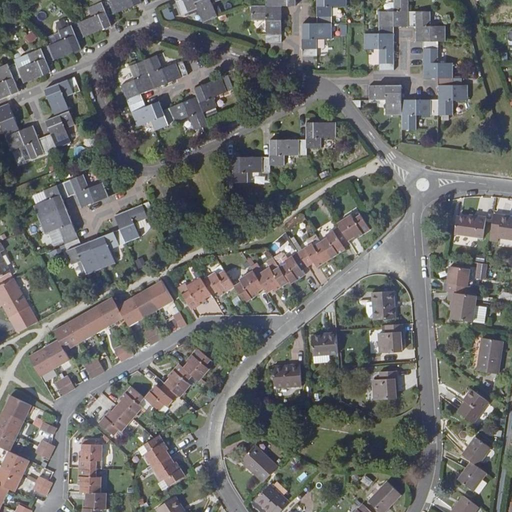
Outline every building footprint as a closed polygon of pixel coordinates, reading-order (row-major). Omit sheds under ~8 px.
[(107,0),(88,8),(93,17),(58,31),(62,40),(28,53),(31,62),(17,68),(16,63),(9,66),(8,64),(0,66),(0,82),(0,83),(0,99),(20,91),(15,82),(22,79),(23,83),(51,72),(47,62),(54,59),(81,49),(77,39),(112,26),(108,16),(142,3),(140,0),(107,0)] [(180,0),(177,1),(182,15),(198,9),(205,22),(218,17),(212,3),(218,0),(180,0)] [(266,0),(267,3),(252,3),(252,21),(266,21),(266,42),(281,43),(282,3),(296,3),(296,0),(266,0)] [(346,0),(317,0),(317,23),(303,23),(302,56),(317,56),(317,39),(332,39),(332,6),(347,7),(346,0)] [(409,26),(409,11),(409,0),(393,0),(394,11),(379,11),(379,34),(393,34),(394,26),(409,26)] [(424,41),(438,41),(446,41),(446,26),(430,26),(431,12),(409,11),(409,26),(417,26),(417,41),(424,41)] [(38,37),(41,33),(29,22),(25,26),(38,37)] [(24,36),(29,44),(36,40),(32,32),(24,36)] [(393,34),(379,34),(364,34),(364,49),(379,49),(379,71),(394,71),(393,34)] [(438,63),(438,41),(424,41),(424,78),(438,78),(438,100),(402,100),(401,115),(402,130),(416,130),(416,115),(453,115),(453,100),(468,101),(468,86),(453,85),(453,63),(438,63)] [(208,124),(207,122),(203,112),(217,107),(213,97),(234,89),(228,74),(194,89),(197,97),(163,110),(161,105),(147,111),(143,100),(140,93),(154,88),(188,74),(183,61),(163,69),(157,55),(129,67),(135,80),(121,86),(138,127),(151,121),(155,131),(169,125),(189,117),(195,130),(208,124)] [(0,106),(0,122),(0,123),(12,151),(25,145),(31,159),(71,142),(66,129),(75,125),(70,111),(64,97),(81,90),(80,89),(75,77),(44,89),(55,117),(47,120),(52,134),(45,137),(39,139),(33,125),(19,131),(8,103),(0,106)] [(387,115),(401,115),(402,100),(401,85),(369,85),(369,100),(386,100),(387,115)] [(417,117),(417,128),(424,128),(425,118),(417,117)] [(225,189),(234,190),(234,183),(248,183),(248,173),(262,173),(270,173),(270,166),(284,166),(285,155),(299,155),(306,156),(307,148),(321,148),(321,138),(336,139),(337,123),(306,123),(306,140),(270,139),(269,157),(233,157),(233,175),(226,175),(225,189)] [(155,216),(149,202),(115,215),(120,229),(90,240),(84,243),(81,237),(69,207),(65,199),(69,197),(76,195),(82,208),(109,197),(103,183),(89,188),(84,175),(43,191),(47,200),(33,206),(45,234),(61,228),(70,249),(67,250),(72,265),(81,261),(87,275),(116,264),(110,249),(140,238),(135,224),(155,216)] [(510,216),(494,214),(491,232),(499,233),(498,237),(511,239),(511,219),(509,219),(510,216)] [(352,215),(338,223),(341,227),(348,238),(354,234),(355,236),(357,239),(371,230),(362,215),(355,219),(352,215)] [(478,219),(469,218),(458,216),(455,234),(483,238),(487,217),(479,216),(478,219)] [(323,244),(332,259),(347,249),(344,245),(350,242),(349,240),(348,238),(341,227),(327,235),(329,239),(330,240),(323,244)] [(269,244),(276,254),(292,243),(285,233),(269,244)] [(0,275),(9,270),(0,253),(0,249),(3,248),(0,242),(0,275)] [(300,252),(309,267),(315,263),(319,267),(332,259),(323,244),(316,248),(315,246),(314,244),(300,252)] [(282,253),(274,257),(275,259),(280,268),(282,269),(290,283),(291,285),(306,275),(303,271),(309,267),(300,252),(288,259),(284,253),(282,253)] [(264,288),(266,291),(273,286),(276,291),(290,283),(282,269),(280,268),(275,259),(268,263),(271,268),(257,276),(263,286),(264,288)] [(477,263),(476,279),(485,280),(487,264),(477,263)] [(451,266),(447,292),(449,292),(466,294),(470,269),(451,266)] [(236,289),(246,303),(259,294),(258,291),(257,290),(263,286),(257,276),(254,271),(240,280),(242,282),(243,284),(236,289)] [(216,272),(203,280),(210,292),(211,294),(212,295),(219,291),(222,296),(236,287),(235,287),(226,272),(219,276),(218,275),(216,272)] [(189,290),(183,294),(192,310),(206,301),(205,298),(203,296),(210,292),(203,280),(201,277),(187,286),(189,290)] [(11,279),(0,285),(0,302),(2,307),(8,318),(28,308),(11,279)] [(148,289),(159,309),(174,301),(162,281),(148,289)] [(133,298),(145,318),(159,309),(148,289),(133,298)] [(394,291),(373,293),(374,320),(396,319),(394,291)] [(466,294),(449,292),(448,300),(455,301),(452,319),(473,322),(477,296),(466,294)] [(98,306),(110,326),(125,318),(118,306),(113,297),(98,306)] [(125,318),(130,326),(145,318),(133,298),(118,306),(125,318)] [(98,306),(83,314),(95,334),(110,326),(98,306)] [(174,316),(181,329),(188,325),(180,312),(174,316)] [(83,314),(69,323),(80,343),(95,334),(83,314)] [(54,331),(59,339),(65,351),(80,343),(69,323),(54,331)] [(151,329),(158,342),(164,338),(157,325),(151,329)] [(404,342),(403,325),(386,326),(387,333),(380,334),(381,353),(403,352),(402,342),(404,342)] [(145,332),(152,345),(158,342),(151,329),(145,332)] [(0,341),(2,345),(15,337),(11,331),(0,337),(0,341)] [(329,354),(339,354),(337,333),(328,334),(328,335),(312,336),(314,356),(329,354)] [(378,353),(381,353),(380,334),(373,334),(374,349),(378,353)] [(504,341),(482,338),(478,371),(499,374),(504,341)] [(65,351),(59,339),(44,348),(55,369),(70,360),(65,351)] [(121,346),(128,359),(134,355),(127,342),(121,346)] [(115,349),(122,362),(128,359),(121,346),(115,349)] [(55,369),(44,348),(29,356),(41,377),(55,369)] [(199,380),(200,381),(210,369),(206,366),(211,360),(198,348),(187,360),(190,363),(191,364),(186,370),(194,376),(199,380)] [(329,354),(314,356),(314,363),(327,362),(330,359),(329,354)] [(91,363),(99,375),(105,372),(97,359),(91,363)] [(85,366),(92,379),(99,375),(91,363),(85,366)] [(179,395),(187,402),(189,398),(184,394),(192,385),(188,382),(194,376),(186,370),(185,368),(179,364),(169,376),(171,379),(173,380),(168,385),(179,395)] [(301,365),(273,367),(275,388),(302,386),(301,365)] [(374,380),(375,399),(398,398),(397,388),(399,388),(398,371),(380,372),(381,379),(374,380)] [(68,376),(62,379),(69,392),(75,389),(68,376)] [(188,382),(192,385),(193,387),(199,380),(194,376),(188,382)] [(55,383),(62,396),(69,392),(62,379),(55,383)] [(167,407),(179,395),(168,385),(166,384),(165,383),(159,389),(155,386),(144,398),(159,410),(164,404),(165,405),(167,407)] [(144,398),(131,386),(120,399),(123,402),(124,403),(120,408),(133,419),(143,407),(139,404),(144,398)] [(466,401),(458,412),(474,424),(490,402),(472,389),(464,400),(466,401)] [(11,395),(3,411),(24,421),(31,405),(11,395)] [(115,413),(114,413),(111,410),(100,423),(113,435),(118,429),(122,432),(133,419),(120,408),(115,413)] [(24,421),(3,411),(0,417),(0,427),(17,436),(24,421)] [(43,422),(40,428),(54,435),(57,428),(43,422)] [(17,436),(0,427),(0,447),(8,451),(10,452),(17,436)] [(153,468),(168,459),(164,453),(169,450),(159,435),(155,438),(144,445),(148,453),(145,455),(153,468)] [(476,437),(463,455),(472,462),(478,467),(492,448),(476,437)] [(41,440),(39,446),(52,453),(55,446),(41,440)] [(80,451),(79,468),(98,469),(98,461),(102,461),(103,445),(97,445),(85,444),(85,452),(84,452),(80,451)] [(144,445),(137,449),(142,456),(145,455),(148,453),(144,445)] [(52,453),(39,446),(35,453),(49,459),(52,453)] [(241,461),(265,482),(279,467),(256,446),(241,461)] [(10,452),(8,451),(1,466),(22,476),(30,461),(10,452)] [(172,465),(168,459),(153,468),(162,482),(167,480),(171,486),(186,476),(177,462),(172,465)] [(478,467),(472,462),(459,480),(474,491),(487,473),(478,467)] [(194,470),(197,475),(206,470),(202,465),(194,470)] [(22,476),(1,466),(0,468),(0,484),(9,489),(15,492),(22,476)] [(98,469),(79,468),(78,485),(84,485),(83,492),(88,492),(89,492),(101,493),(102,477),(97,477),(98,469)] [(39,477),(36,483),(49,489),(52,483),(39,477)] [(385,511),(401,495),(388,482),(370,501),(380,511),(385,511)] [(49,489),(36,483),(33,489),(46,496),(49,489)] [(9,489),(0,484),(0,503),(2,504),(9,489)] [(281,511),(290,503),(271,485),(256,500),(268,511),(281,511)] [(89,501),(87,501),(84,500),(83,511),(101,511),(101,509),(103,509),(106,510),(107,493),(101,493),(89,492),(89,501)] [(176,496),(174,498),(182,511),(183,511),(185,511),(176,496)] [(475,511),(479,507),(464,496),(452,511),(475,511)] [(183,511),(182,511),(174,498),(157,508),(158,511),(185,511),(183,511)]
